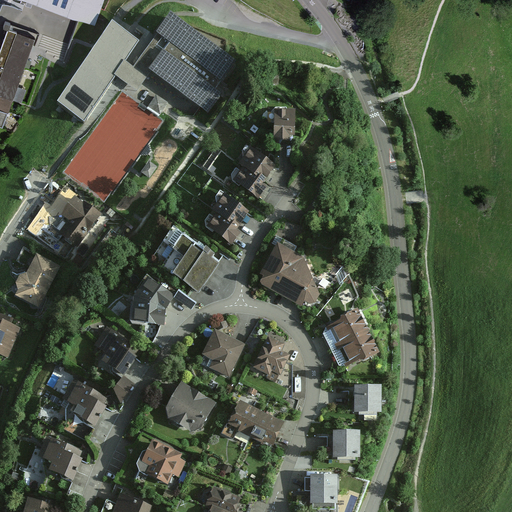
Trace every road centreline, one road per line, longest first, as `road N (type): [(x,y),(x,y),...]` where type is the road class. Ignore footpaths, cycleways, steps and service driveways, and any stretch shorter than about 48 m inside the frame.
road 1 (residential): [(307,0),(332,30),(370,105),(395,199),(411,369),(405,416),(372,511)]
road 2 (residential): [(241,304),(195,321),(147,383),(105,451),(83,511)]
road 3 (residential): [(274,511),(308,415),(312,359),(289,325),(241,304)]
road 4 (residential): [(241,304),(254,245),(288,195)]
